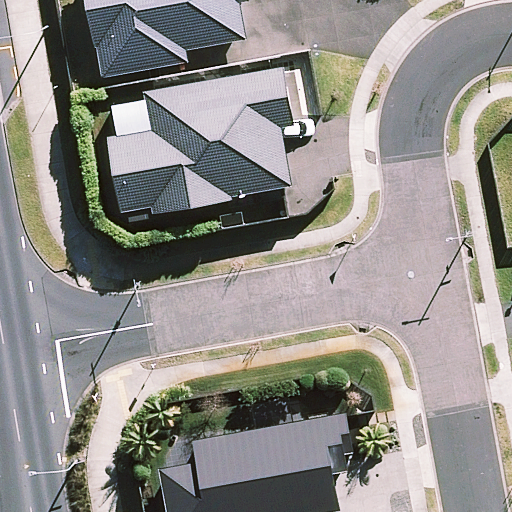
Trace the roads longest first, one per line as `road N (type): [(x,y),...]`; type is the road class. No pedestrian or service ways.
road 1 (residential): [(8,351),(422,276)]
road 2 (residential): [(511,43),(439,58),(412,100),(422,276)]
road 3 (residential): [(422,276),(467,511)]
road 4 (secondary): [(33,511),(8,351)]
